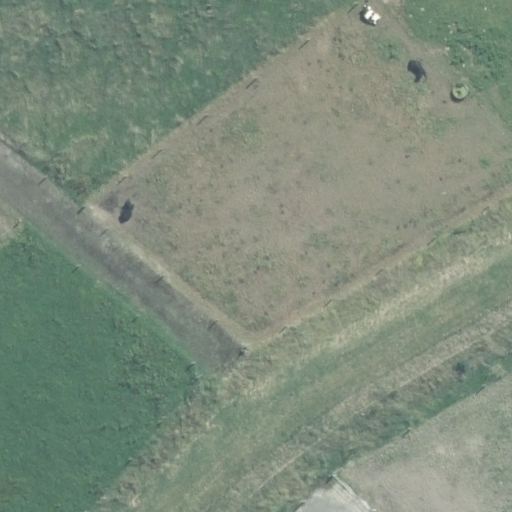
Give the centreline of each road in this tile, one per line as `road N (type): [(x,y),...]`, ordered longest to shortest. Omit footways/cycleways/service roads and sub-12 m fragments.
road 1 (track): [(324,424),(0,159)]
road 2 (track): [(281,471),(361,385),(511,295)]
road 3 (track): [(203,511),(281,471),(336,511)]
